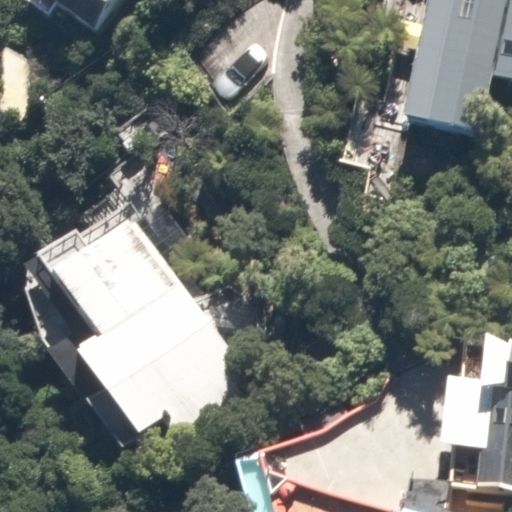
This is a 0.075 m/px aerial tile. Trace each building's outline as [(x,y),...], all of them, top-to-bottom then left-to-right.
[(164,0),(94,0),(146,31),(164,0)] [(314,7),(307,0),(250,0),(186,60),(219,95),(314,7)] [(511,94),(511,0),(443,0),(418,133),(483,146),(494,91),(511,94)] [(264,358),(136,209),(43,289),(97,351),(74,371),(149,458),(264,358)] [(264,459),(242,464),(254,511),(511,511),(511,352),(389,356),(388,358),(386,364),(384,369),(382,373),(379,378),(377,383),(374,388),(371,392),(368,396),(364,401),(361,405),(357,409),(354,413),(350,417),(346,420),(342,424),(338,427),(333,431),(329,434),(324,437),(320,439),(315,442),(310,444),(305,447),(300,449),(295,451),(290,452),(285,454),(280,455),(274,457),(269,458),(264,459)]
